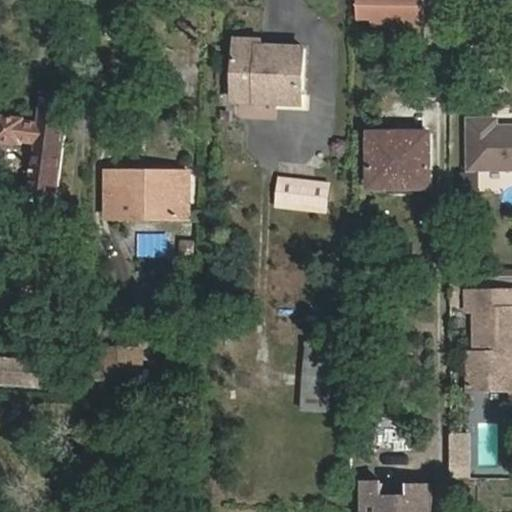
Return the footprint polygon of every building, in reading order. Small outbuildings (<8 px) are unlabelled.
[(358,0),(359,19),(374,19),(373,26),(425,28),(425,0),(358,0)] [(264,41),(237,40),(235,103),(304,105),(306,49),(264,47),(264,41)] [(474,51),(453,51),(453,77),(474,77),(474,51)] [(33,200),(61,201),(73,98),(44,95),(41,125),(30,124),(31,118),(1,115),(0,128),(0,143),(28,147),(29,141),(39,143),(33,200)] [(497,122),(471,122),(471,171),(511,170),(511,129),(497,129),(497,122)] [(434,135),(370,135),(371,190),(435,189),(434,135)] [(112,223),(115,223),(198,223),(198,171),(114,171),(111,171),(112,223)] [(328,186),(278,185),(277,212),(327,214),(328,186)] [(511,311),(477,313),(477,355),(470,356),(470,392),(511,392),(511,311)] [(119,347),(116,383),(143,386),(146,350),(119,347)] [(39,365),(0,361),(0,386),(37,390),(39,365)] [(335,364),(310,363),(310,374),(305,374),(305,392),(335,393),(335,364)] [(470,438),(452,438),(452,481),(470,481),(470,438)] [(385,487),(366,487),(366,511),(433,511),(433,490),(410,490),(410,502),(385,503),(385,487)]
